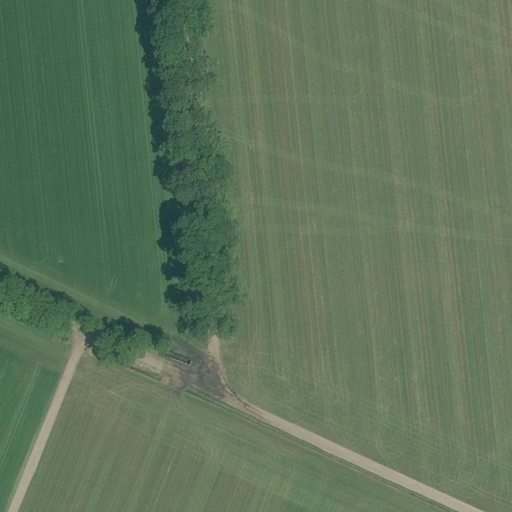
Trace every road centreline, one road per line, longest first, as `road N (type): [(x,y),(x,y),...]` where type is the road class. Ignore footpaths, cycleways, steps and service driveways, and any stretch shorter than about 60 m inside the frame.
road 1 (track): [(0,291),(473,511)]
road 2 (track): [(12,511),(80,360),(164,388),(182,375)]
